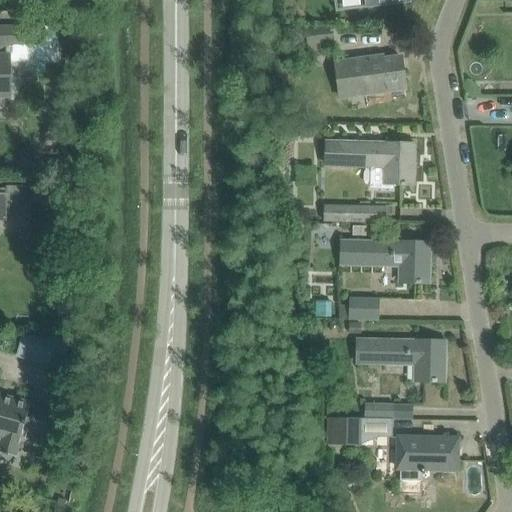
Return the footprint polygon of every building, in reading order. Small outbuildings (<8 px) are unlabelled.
[(364,0),(366,8),(405,3),(404,0),(364,0)] [(0,105),(4,106),(4,97),(9,97),(8,47),(49,46),(49,26),(0,26),(0,105)] [(331,27),(306,30),(307,45),(333,42),(331,27)] [(371,58),(352,61),(336,63),(340,98),(405,89),(401,58),(383,60),(384,65),(373,66),(371,58)] [(384,184),(393,184),(413,185),(414,145),(385,144),(325,142),(325,165),(384,167),(384,184)] [(32,185),(32,201),(61,201),(62,186),(32,185)] [(0,221),(6,221),(6,208),(25,208),(24,186),(6,186),(6,188),(0,188),(0,221)] [(333,206),(333,221),(361,222),(362,207),(333,206)] [(366,236),(366,226),(352,226),(352,236),(366,236)] [(399,282),(409,283),(429,283),(430,243),(400,242),(400,243),(342,241),(341,264),(400,266),(399,282)] [(339,305),(339,320),(377,321),(378,298),(349,298),(349,305),(339,305)] [(315,316),(331,317),(331,301),(315,301),(315,316)] [(359,323),(346,323),(346,336),(359,336),(359,323)] [(39,339),(33,363),(46,366),(52,339),(39,339)] [(415,381),(424,381),(444,382),(445,342),(416,341),(416,342),(357,340),(356,363),(415,364),(415,381)] [(0,394),(0,432),(3,433),(0,443),(0,452),(15,457),(23,430),(46,436),(53,411),(30,404),(30,403),(0,394)] [(343,401),(325,401),(324,416),(343,416),(343,401)] [(364,403),(364,418),(394,419),(394,404),(364,403)] [(328,445),(361,445),(361,418),(328,418),(328,445)] [(394,419),(364,418),(366,433),(393,433),(394,419)] [(458,439),(398,437),(397,469),(400,469),(400,481),(422,481),(422,473),(424,473),(424,470),(453,470),(454,452),(457,452),(458,439)]
